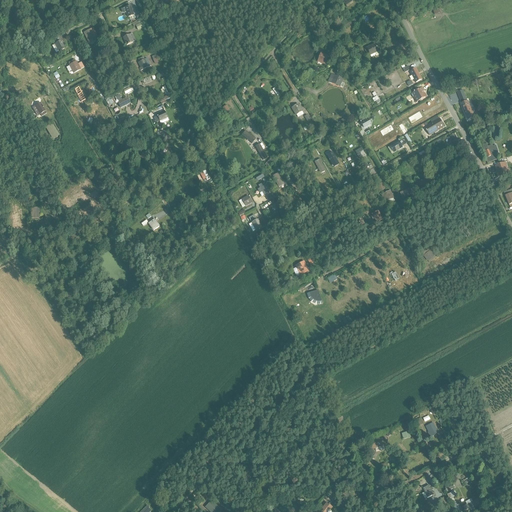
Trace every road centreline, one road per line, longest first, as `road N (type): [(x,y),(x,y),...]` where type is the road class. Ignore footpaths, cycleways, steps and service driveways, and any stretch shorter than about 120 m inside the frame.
road 1 (residential): [(192,258),(154,180),(30,272),(20,254),(0,265)]
road 2 (residential): [(459,125),(269,232),(258,208)]
road 3 (residential): [(511,271),(341,364),(310,369)]
road 4 (residential): [(310,369),(173,511)]
road 5 (residential): [(310,369),(350,464),(306,511)]
road 6 (residential): [(484,173),(391,223),(394,232),(365,253)]
road 7 (residential): [(459,125),(393,0)]
road 8 (residential): [(399,484),(511,424)]
